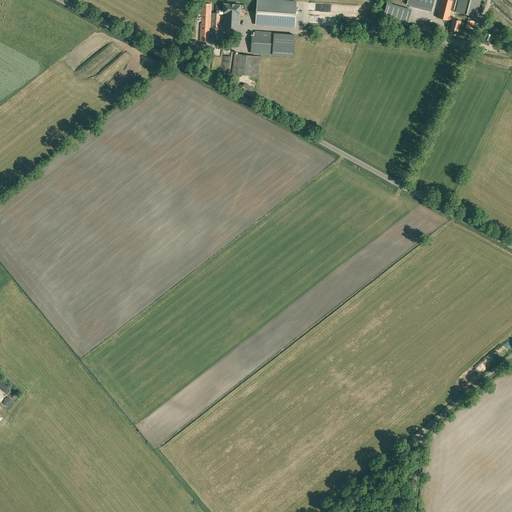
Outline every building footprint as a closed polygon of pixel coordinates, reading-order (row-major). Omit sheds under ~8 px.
[(257,0),(256,24),(295,27),(297,2),(297,0),(257,0)] [(407,0),(407,4),(431,11),(434,0),(407,0)] [(441,0),(437,17),(449,20),(452,21),(452,24),(448,23),(447,28),(450,28),(450,29),(457,31),(460,21),(454,19),(455,18),(450,16),(451,10),(460,12),(476,16),(479,0),(441,0)] [(219,13),(211,13),(212,3),(201,3),(200,41),(210,42),(210,38),(218,38),(219,13)] [(411,10),(387,3),(383,18),(407,25),(411,10)] [(224,13),(223,28),(231,28),(239,28),(240,13),(240,14),(240,13),(241,12),(241,10),(241,9),(241,5),(232,4),(224,4),(224,13)] [(392,30),(393,23),(378,21),(377,29),(392,30)] [(429,34),(431,27),(423,25),(423,26),(413,24),(411,30),(422,33),(422,32),(429,34)] [(252,36),(251,53),(260,53),(272,54),(274,33),(274,32),(255,31),(255,36),(252,36)] [(235,53),(232,73),(237,74),(257,77),(258,77),(260,56),(239,54),(235,53)] [(251,97),(255,90),(244,84),(240,91),(251,97)]
